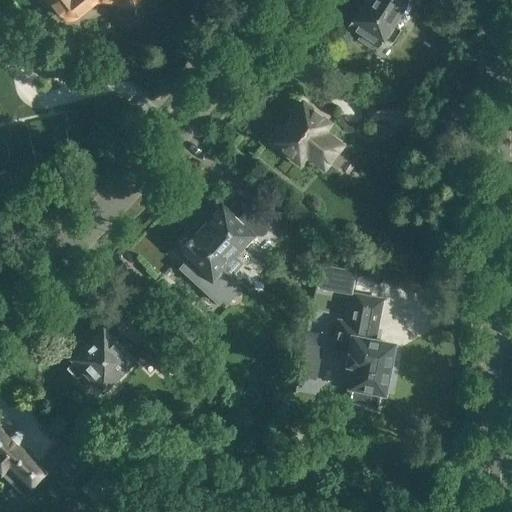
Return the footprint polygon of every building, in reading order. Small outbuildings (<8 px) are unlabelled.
[(45,0),(55,12),(58,14),(63,17),(66,17),(68,18),(72,17),(76,16),(94,0),(114,3),(113,5),(136,8),(136,0),(45,0)] [(399,30),(390,24),(405,0),(364,0),(347,27),(375,45),(381,37),(390,43),(399,30)] [(403,119),(402,102),(369,103),(369,120),(403,119)] [(305,155),(323,168),(340,146),(322,132),(329,124),(301,103),(277,135),(272,131),(266,138),(299,163),(305,155)] [(251,272),(256,275),(256,274),(253,271),(260,264),(241,247),(253,234),(260,237),(268,228),(248,208),(236,221),(220,206),(202,226),(251,272)] [(251,272),(202,226),(191,238),(189,236),(176,250),(186,259),(178,268),(216,303),(220,299),(224,302),(236,289),(233,285),(237,281),(230,275),(235,269),(249,282),(256,275),(251,272)] [(355,271),(323,265),(318,288),(351,294),(355,271)] [(346,353),(343,365),(351,366),(347,386),(355,388),(353,399),(375,403),(377,391),(381,392),(390,343),(373,340),(380,299),(353,294),(348,320),(335,318),(330,350),(346,353)] [(160,330),(180,350),(195,335),(175,316),(160,330)] [(329,336),(322,318),(308,324),(315,342),(329,336)] [(64,367),(75,378),(83,370),(101,388),(131,358),(100,328),(70,357),(72,359),(64,367)] [(143,349),(166,373),(180,359),(155,336),(143,349)] [(0,428),(0,472),(0,473),(23,495),(30,488),(46,472),(18,445),(20,442),(20,438),(15,433),(10,434),(8,436),(0,428)] [(54,458),(73,476),(91,457),(72,439),(54,458)]
